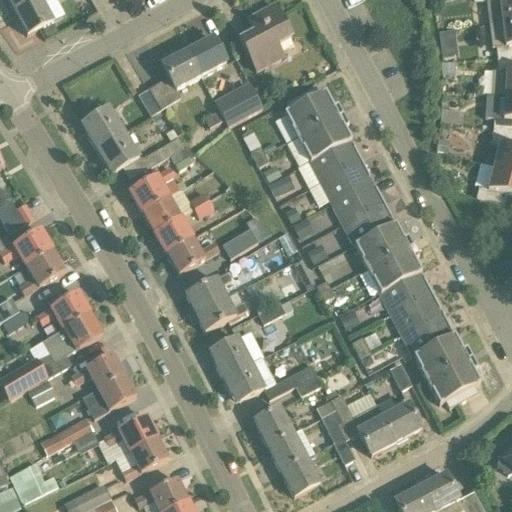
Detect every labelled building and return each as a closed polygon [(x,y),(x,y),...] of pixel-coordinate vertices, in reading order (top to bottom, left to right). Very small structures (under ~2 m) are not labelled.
[(38,0),(4,0),(13,15),(39,1),(38,0)] [(511,0),(488,0),(489,6),(499,5),(502,27),(511,25),(511,0)] [(13,15),(26,40),(52,26),(39,1),(13,15)] [(291,41),(274,9),(247,24),(254,37),(239,45),(256,76),(283,62),(276,50),(291,41)] [(497,64),(511,63),(511,25),(502,27),(489,29),(492,51),(495,51),(497,64)] [(439,37),(440,50),(456,48),(454,35),(439,37)] [(212,42),(187,56),(201,82),(226,69),(212,42)] [(187,56),(162,69),(169,83),(149,94),(162,114),(179,103),(175,95),(201,82),(187,56)] [(511,63),(497,64),(496,76),(494,76),(492,99),(504,100),(511,100),(511,63)] [(454,67),(442,67),(442,80),(454,81),(454,67)] [(227,133),(263,114),(248,86),(213,105),(219,115),(224,125),(227,133)] [(347,124),(338,108),(338,107),(332,110),(325,96),(319,99),(315,91),(286,107),(290,115),(284,118),(292,133),(300,148),(308,164),(309,166),(310,166),(349,145),(349,146),(351,145),(349,142),(343,131),(349,128),(347,124)] [(138,100),(151,121),(162,114),(149,94),(138,100)] [(493,135),(511,137),(511,100),(504,100),(492,99),(487,98),(485,122),(493,123),(493,135)] [(440,125),(449,127),(451,115),(441,113),(441,114),(440,125)] [(95,154),(123,137),(108,114),(85,128),(91,138),(87,140),(95,154)] [(209,133),(224,125),(219,115),(204,123),(209,133)] [(511,137),(493,135),(489,147),(499,149),(493,171),(511,176),(511,137)] [(251,136),(241,141),(242,142),(249,156),(259,151),(251,136)] [(138,163),(123,137),(95,154),(105,170),(109,167),(115,177),(138,163)] [(170,160),(184,152),(178,142),(144,162),(150,172),(170,160)] [(438,143),(436,156),(448,157),(449,145),(438,143)] [(362,165),(358,157),(354,151),(352,151),(349,146),(349,145),(310,166),(309,166),(308,166),(315,180),(320,187),(362,165)] [(176,172),(194,161),(187,150),(170,160),(176,172)] [(254,165),(265,160),(261,152),(250,157),(254,165)] [(265,160),(254,165),(258,173),(269,167),(265,160)] [(362,165),(320,187),(331,209),(371,187),(368,181),(370,180),(362,165)] [(275,171),(261,178),(267,188),(280,180),(275,171)] [(511,176),(493,171),(488,194),(479,191),(475,204),(505,215),(506,214),(500,212),(503,199),(511,200),(511,176)] [(141,217),(167,201),(160,189),(175,181),(170,172),(129,197),(141,217)] [(283,181),(269,189),(275,202),(289,194),(283,181)] [(371,187),(331,209),(341,229),(383,207),(376,192),(374,193),(371,187)] [(215,191),(189,207),(193,215),(208,206),(220,200),(215,191)] [(167,201),(141,217),(153,238),(180,222),(167,201)] [(25,210),(17,215),(12,205),(0,211),(0,221),(9,238),(12,236),(33,225),(25,210)] [(208,206),(193,215),(198,224),(213,215),(208,206)] [(383,207),(341,229),(348,241),(353,252),(354,251),(354,250),(394,230),(393,229),(390,223),(392,222),(390,219),(383,207)] [(294,211),(284,216),(291,229),(301,224),(294,211)] [(166,260),(193,244),(180,222),(153,238),(166,260)] [(293,231),(300,243),(314,236),(308,223),(293,231)] [(421,277),(415,265),(414,263),(419,260),(412,247),(408,239),(403,242),(398,234),(395,228),(393,229),(394,230),(354,250),(354,251),(357,256),(365,271),(374,287),(379,298),(419,278),(420,278),(421,277)] [(39,235),(13,250),(0,258),(4,266),(17,258),(25,272),(52,256),(39,235)] [(251,236),(222,252),(229,263),(257,246),(251,236)] [(219,257),(214,247),(199,256),(193,244),(166,260),(178,281),(219,257)] [(321,249),(306,257),(313,269),(316,268),(328,261),(321,249)] [(25,272),(33,285),(19,293),(24,301),(65,277),(52,256),(25,272)] [(421,281),(420,278),(419,278),(379,298),(378,298),(380,303),(390,320),(432,298),(424,282),(422,283),(421,281)] [(190,321),(225,303),(219,292),(231,286),(227,279),(185,300),(190,310),(185,313),(190,321)] [(326,286),(316,291),(316,292),(324,307),(334,302),(326,286)] [(77,298),(36,322),(41,330),(55,322),(62,335),(89,319),(77,298)] [(439,311),(432,298),(390,320),(397,334),(400,340),(441,319),(438,313),(440,312),(439,311)] [(0,329),(3,328),(19,318),(10,302),(0,308),(0,329)] [(245,316),(241,308),(230,313),(225,303),(190,321),(193,328),(198,325),(204,338),(245,316)] [(279,308),(258,320),(263,330),(285,319),(279,308)] [(31,326),(24,315),(19,318),(3,328),(9,338),(31,326)] [(340,322),(339,323),(345,335),(347,334),(360,327),(354,315),(340,322)] [(443,318),(441,319),(400,340),(405,349),(412,362),(452,340),(453,339),(452,339),(450,334),(451,333),(447,326),(443,318)] [(42,347),(54,368),(102,340),(89,319),(62,335),(42,347)] [(474,391),(480,388),(473,374),(478,371),(477,370),(466,350),(461,353),(454,339),(453,339),(452,340),(412,362),(412,363),(414,362),(431,394),(439,410),(445,407),(449,414),(478,398),(474,391)] [(373,342),(369,344),(367,349),(369,354),(374,355),(379,353),(380,348),(378,344),(373,342)] [(238,343),(213,356),(218,366),(214,368),(221,383),(250,368),(238,343)] [(362,343),(351,348),(360,363),(370,358),(362,343)] [(112,359),(72,382),(76,390),(89,383),(97,396),(124,381),(112,359)] [(361,363),(365,372),(374,367),(369,359),(361,363)] [(221,383),(230,399),(234,397),(239,407),(264,394),(269,404),(295,391),(317,380),(311,370),(276,388),(262,362),(250,368),(221,383)] [(48,383),(36,363),(0,384),(0,389),(9,406),(48,383)] [(400,369),(389,375),(401,396),(411,391),(400,369)] [(317,380),(295,391),(300,402),(322,391),(317,380)] [(136,402),(124,381),(97,396),(82,404),(94,425),(136,402)] [(54,400),(47,387),(29,396),(36,410),(54,400)] [(327,398),(331,405),(338,402),(334,394),(327,398)] [(338,402),(331,405),(330,406),(335,415),(341,426),(352,421),(341,401),(338,402)] [(421,434),(404,403),(393,409),(390,402),(377,409),(397,447),(421,434)] [(321,423),(335,415),(330,406),(316,413),(321,423)] [(352,422),(359,434),(357,435),(371,461),(397,447),(377,409),(352,422)] [(279,413),(253,427),(267,452),(293,438),(279,413)] [(321,423),(326,434),(334,449),(343,444),(336,429),(341,426),(335,415),(321,423)] [(145,421),(103,443),(108,451),(115,464),(129,457),(156,443),(145,421)] [(93,437),(86,423),(54,441),(60,453),(74,447),(93,437)] [(301,434),(293,438),(267,452),(280,477),(306,463),(314,458),(301,434)] [(156,443),(129,457),(136,471),(121,478),(125,487),(168,465),(156,443)] [(345,471),(355,465),(343,444),(334,449),(333,450),(345,471)] [(511,444),(497,460),(511,472),(511,444)] [(280,477),(294,502),(319,489),(306,463),(280,477)] [(0,489),(0,490),(8,486),(0,465),(0,489)] [(23,510),(49,499),(43,487),(35,468),(10,481),(23,510)] [(458,511),(456,507),(459,505),(445,479),(418,493),(428,511),(458,511)] [(174,511),(187,506),(177,484),(134,505),(137,511),(141,511),(142,511),(174,511)] [(96,511),(111,505),(110,504),(109,504),(103,490),(64,509),(65,511),(96,511)] [(20,511),(12,492),(0,497),(0,511),(20,511)] [(428,511),(418,493),(394,506),(397,511),(428,511)]
